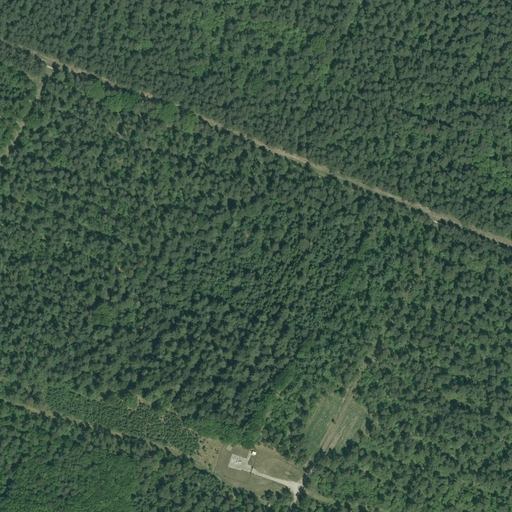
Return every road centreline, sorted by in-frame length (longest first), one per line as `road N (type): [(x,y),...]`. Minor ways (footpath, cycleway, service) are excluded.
road 1 (track): [(511,249),(0,42)]
road 2 (track): [(299,490),(438,220)]
road 3 (track): [(0,398),(190,457),(238,486),(268,478)]
road 4 (track): [(300,170),(297,132),(361,0)]
road 5 (track): [(0,173),(57,65)]
